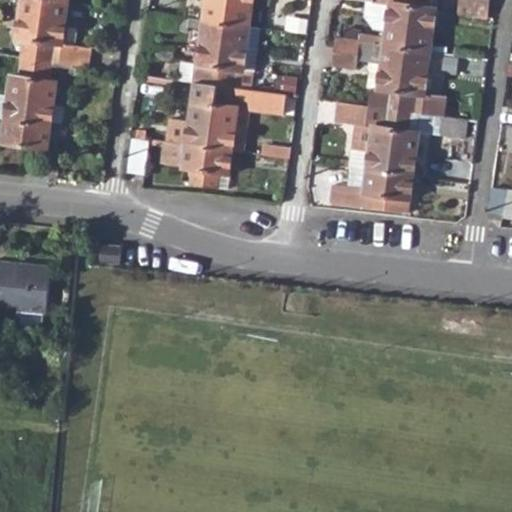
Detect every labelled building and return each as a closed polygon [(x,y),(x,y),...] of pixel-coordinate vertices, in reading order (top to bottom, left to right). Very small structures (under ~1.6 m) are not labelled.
[(25,39),(23,57),(38,59),(46,0),(22,0),(16,38),(25,39)] [(67,0),(46,0),(38,59),(53,62),(58,62),(75,65),(88,66),(90,47),(77,45),(79,28),(66,26),(70,0),(67,0)] [(207,0),(205,19),(229,22),(232,0),(207,0)] [(232,0),(229,22),(252,26),(255,0),(232,0)] [(369,0),(367,15),(375,26),(387,28),(386,44),(409,47),(415,0),(369,0)] [(415,0),(409,47),(432,50),(438,7),(430,6),(430,0),(415,0)] [(459,0),(458,13),(487,17),(489,0),(459,0)] [(199,64),(197,81),(201,81),(206,82),(221,84),(229,22),(205,19),(199,64)] [(229,22),(221,84),(243,87),(252,26),(229,22)] [(362,40),(337,37),(333,61),(359,64),(362,40)] [(378,88),(375,105),(400,109),(409,47),(386,44),(383,59),(380,88),(378,88)] [(409,47),(400,109),(415,111),(443,115),(446,96),(425,93),(432,50),(409,47)] [(5,120),(2,142),(26,146),(38,59),(23,57),(20,76),(12,75),(9,97),(5,120)] [(369,87),(378,88),(380,88),(383,59),(373,58),(369,87)] [(38,59),(26,146),(49,149),(57,94),(58,82),(50,81),(53,62),(38,59)] [(75,65),(58,62),(57,70),(74,73),(75,65)] [(187,62),(184,79),(186,79),(197,81),(199,64),(187,62)] [(197,81),(186,79),(185,89),(200,91),(201,81),(197,81)] [(194,99),(188,142),(213,146),(221,84),(206,82),(204,100),(194,99)] [(221,84),(213,146),(236,149),(245,151),(246,140),(251,109),(285,113),(287,94),(243,87),(221,84)] [(0,119),(5,120),(9,97),(0,96),(0,119)] [(375,105),(339,100),(337,121),(358,124),(355,149),(371,151),(368,168),(391,171),(400,109),(375,105)] [(400,109),(391,171),(415,174),(420,131),(413,129),(415,111),(400,109)] [(468,119),(443,115),(441,134),(466,137),(468,119)] [(185,166),(184,167),(195,168),(193,182),(221,186),(223,173),(232,174),(236,149),(213,146),(188,142),(166,139),(164,163),(185,166)] [(290,157),(291,146),(246,140),(245,151),(290,157)] [(134,141),(129,175),(146,178),(151,144),(134,141)] [(355,149),(353,166),(368,168),(371,151),(355,149)] [(350,186),(334,184),(332,203),(409,213),(413,190),(415,174),(391,171),(368,168),(353,166),(350,186)] [(232,174),(223,173),(221,186),(221,188),(231,189),(232,174)] [(0,307),(12,309),(45,312),(50,267),(0,262),(0,307)] [(45,312),(12,309),(11,324),(44,327),(45,312)]
